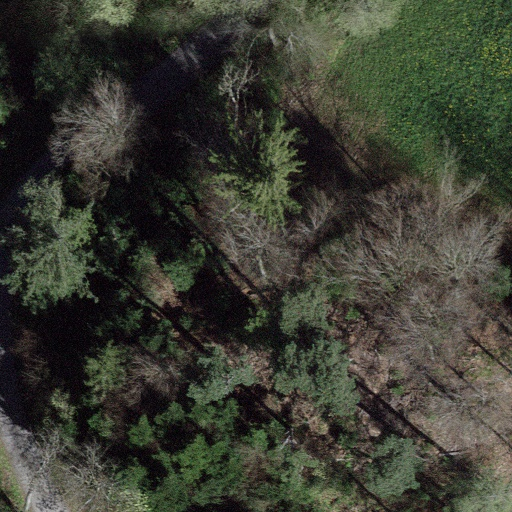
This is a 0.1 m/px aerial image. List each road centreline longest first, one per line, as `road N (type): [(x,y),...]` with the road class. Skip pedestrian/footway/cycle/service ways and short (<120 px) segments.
road 1 (unclassified): [(247,0),(75,137),(31,184),(0,253)]
road 2 (unclassified): [(0,366),(54,511)]
